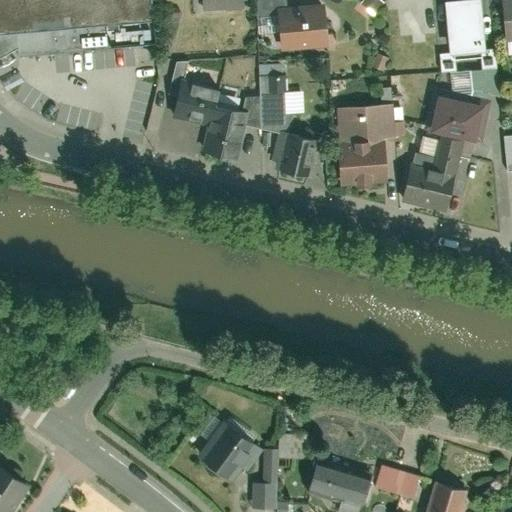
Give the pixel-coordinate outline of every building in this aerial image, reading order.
[(0,0),(0,64),(18,54),(18,58),(153,46),(149,0),(0,0)] [(246,9),(244,0),(199,0),(200,13),(246,9)] [(482,0),(444,0),(447,50),(486,48),(482,0)] [(511,41),(511,0),(499,0),(503,42),(511,41)] [(329,49),(325,7),(277,12),(281,53),(329,49)] [(430,83),(421,126),(482,139),(490,95),(430,83)] [(181,84),(173,121),(208,129),(216,92),(181,84)] [(208,129),(201,157),(236,164),(250,99),(216,92),(208,129)] [(396,143),(394,104),(344,107),(347,146),(341,147),(343,189),(386,186),(384,144),(396,143)] [(321,142),(287,134),(279,164),(284,166),(283,171),(313,178),(321,142)] [(442,136),(434,169),(411,163),(401,203),(445,214),(463,142),(442,136)] [(197,456),(231,478),(249,451),(251,453),(260,439),(223,416),(197,456)] [(264,446),(264,478),(278,478),(278,455),(285,455),(285,446),(264,446)] [(307,488),(362,505),(371,475),(316,458),(307,488)] [(0,463),(0,511),(10,511),(30,484),(0,463)] [(411,495),(416,471),(381,463),(376,487),(411,495)] [(277,507),(277,480),(253,479),(253,507),(277,507)] [(464,511),(471,490),(435,479),(425,511),(464,511)]
